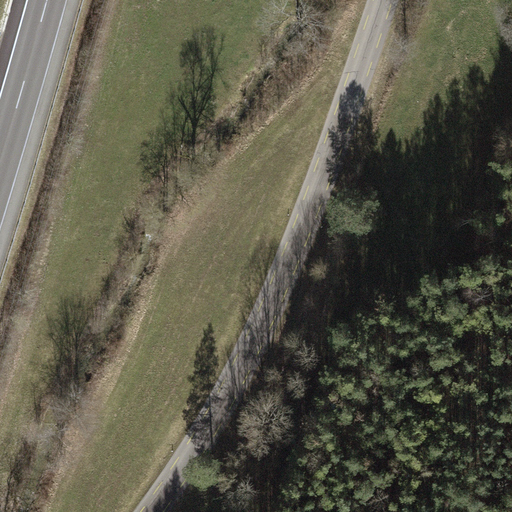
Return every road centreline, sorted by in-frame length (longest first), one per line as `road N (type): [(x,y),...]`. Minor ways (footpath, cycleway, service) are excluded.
road 1 (primary): [(385,0),(273,302),(155,511)]
road 2 (trunk): [(50,0),(0,172)]
